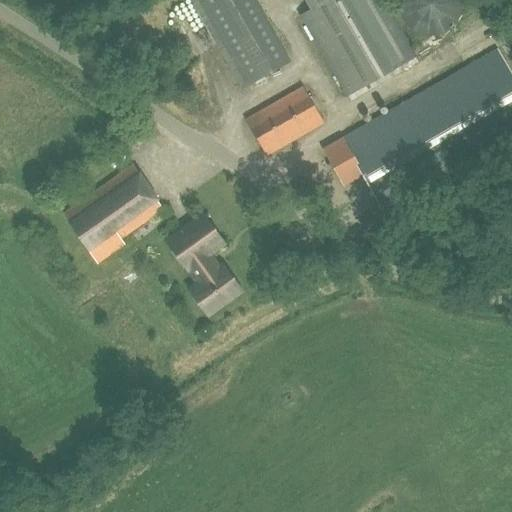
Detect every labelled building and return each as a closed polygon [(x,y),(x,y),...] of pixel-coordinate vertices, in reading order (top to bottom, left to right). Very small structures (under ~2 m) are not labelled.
[(255,0),(194,0),(216,39),(262,11),(255,0)] [(330,0),(314,8),(306,13),(347,94),(421,56),(388,0),(330,0)] [(309,0),(314,8),(330,0),(309,0)] [(263,13),(216,39),(246,91),(295,62),(263,13)] [(307,33),(296,39),(305,57),(308,56),(314,69),(321,66),(317,58),(319,57),(307,33)] [(511,73),(498,49),(325,149),(345,183),(364,174),(384,209),(511,134),(511,73)] [(302,87),(249,118),(245,120),(270,153),(323,122),(302,87)] [(133,165),(67,212),(100,260),(124,243),(121,238),(164,208),(133,165)] [(223,242),(203,215),(168,242),(187,268),(212,250),(223,242)] [(241,289),(212,250),(187,268),(199,283),(190,289),(208,314),(241,289)]
